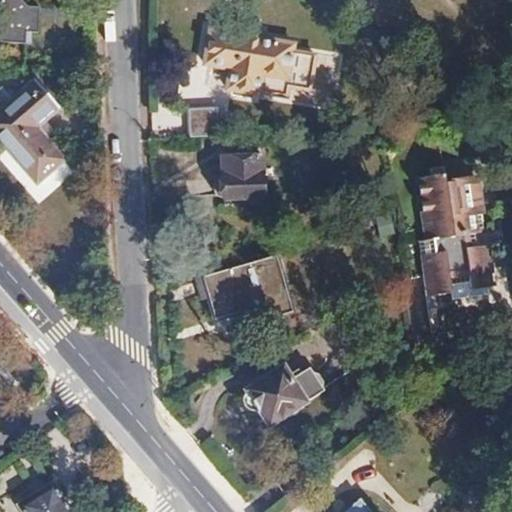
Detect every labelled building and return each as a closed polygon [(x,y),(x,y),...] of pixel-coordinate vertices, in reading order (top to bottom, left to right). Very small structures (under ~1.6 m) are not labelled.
[(31,9),(23,0),(0,0),(0,27),(5,33),(5,44),(29,46),(30,34),(40,35),(42,10),(31,9)] [(295,44),(212,30),(206,65),(232,69),(228,91),(261,97),(265,75),(289,79),(295,44)] [(0,140),(37,182),(63,159),(44,138),(49,134),(41,124),(60,107),(37,81),(14,101),(3,88),(0,89),(0,140)] [(222,136),(221,110),(191,111),(192,137),(208,137),(222,136)] [(263,196),(263,155),(224,156),(224,173),(221,175),(217,178),(215,182),(215,188),(217,192),(221,195),(224,196),(227,196),(263,196)] [(418,183),(428,245),(435,244),(437,258),(430,259),(437,300),(454,298),(453,291),(473,288),(474,295),(496,292),(490,249),(480,251),(478,237),(487,236),(479,182),(447,187),(446,179),(418,183)] [(437,258),(435,244),(428,245),(430,259),(437,258)] [(297,316),(284,259),(209,275),(218,314),(256,306),(261,324),(297,316)] [(292,376),(284,364),(245,388),(270,426),(289,412),(296,415),(305,408),(304,403),(308,401),(292,376)] [(308,365),(292,376),(308,401),(325,390),(308,365)] [(72,511),(50,480),(16,505),(21,511),(72,511)] [(371,511),(360,499),(344,511),(371,511)]
